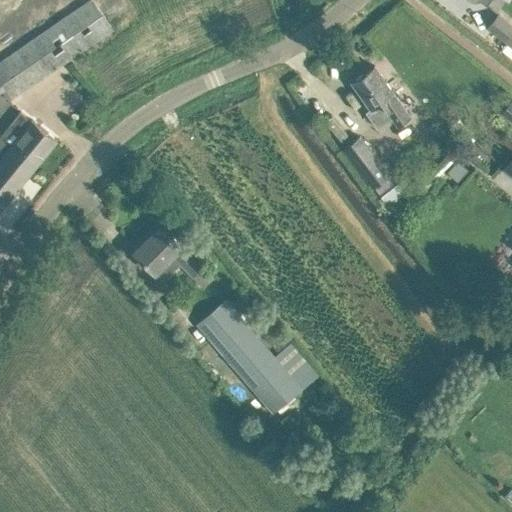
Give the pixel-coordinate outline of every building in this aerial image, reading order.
[(111,29),(100,12),(91,0),(89,0),(0,60),(0,90),(2,89),(8,99),(111,29)] [(511,24),(498,13),(487,26),(511,46),(511,47),(511,24)] [(377,127),(392,117),(397,126),(410,117),(374,64),(351,81),(370,108),(366,111),(377,127)] [(511,99),(502,112),(511,119),(511,99)] [(20,111),(8,126),(0,135),(0,149),(4,153),(0,157),(0,209),(58,139),(32,118),(31,120),(20,111)] [(373,188),(389,176),(358,135),(342,147),(373,188)] [(511,156),(503,168),(511,175),(511,156)] [(458,158),(446,170),(456,180),(468,168),(458,158)] [(388,205),(413,185),(405,175),(380,196),(388,205)] [(164,279),(165,278),(164,278),(179,263),(180,264),(180,263),(194,277),(203,267),(181,245),(182,245),(162,225),(135,251),(155,271),(164,279)] [(240,313),(210,339),(273,412),(319,372),(291,341),(275,354),(240,313)]
